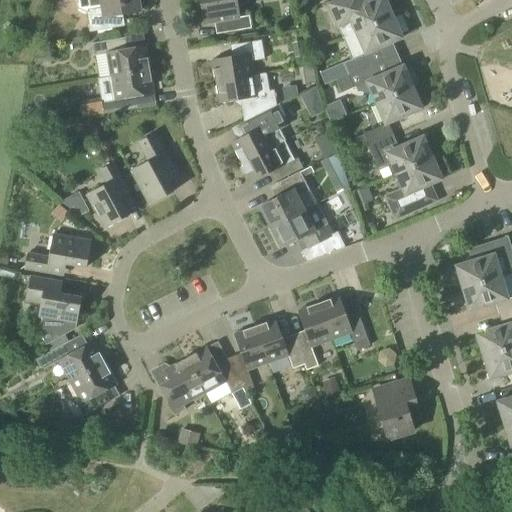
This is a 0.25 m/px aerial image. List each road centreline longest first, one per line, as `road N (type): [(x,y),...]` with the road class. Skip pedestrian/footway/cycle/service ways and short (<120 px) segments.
road 1 (residential): [(263,289),(130,353),(120,339),(115,294),(135,246),(218,201)]
road 2 (residential): [(445,504),(455,412),(397,242)]
road 3 (residential): [(488,204),(449,76),(448,27),(509,0)]
road 4 (residential): [(218,201),(168,0)]
road 5 (residential): [(397,242),(263,289)]
